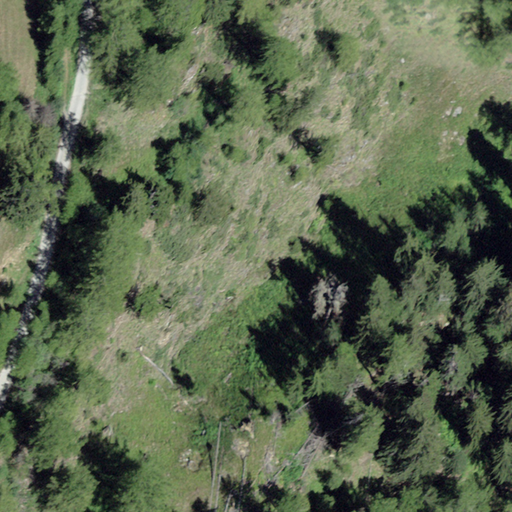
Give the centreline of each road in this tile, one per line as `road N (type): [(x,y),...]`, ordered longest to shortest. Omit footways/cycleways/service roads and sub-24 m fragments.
road 1 (track): [(87,0),(84,71),(53,233),(0,392)]
road 2 (track): [(53,233),(34,187),(53,0)]
